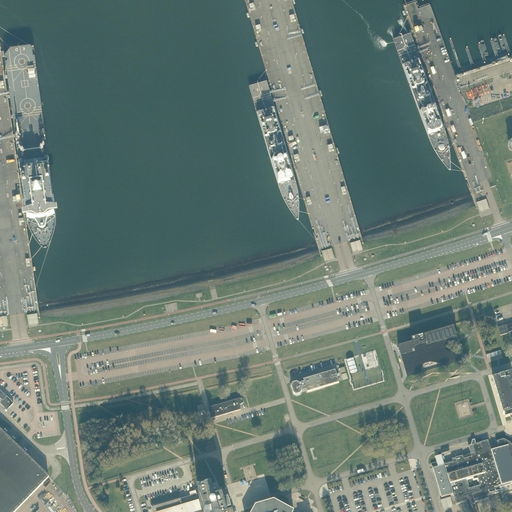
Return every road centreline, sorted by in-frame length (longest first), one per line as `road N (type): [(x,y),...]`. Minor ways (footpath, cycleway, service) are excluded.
road 1 (unclassified): [(350,277),(268,0)]
road 2 (unclassified): [(56,343),(259,301)]
road 3 (unclassified): [(259,301),(296,428)]
road 4 (unclassified): [(367,272),(403,397)]
road 5 (unclassified): [(139,511),(129,478),(220,451)]
road 6 (unclassified): [(477,378),(492,427),(420,452)]
road 7 (unclassified): [(367,272),(489,237)]
